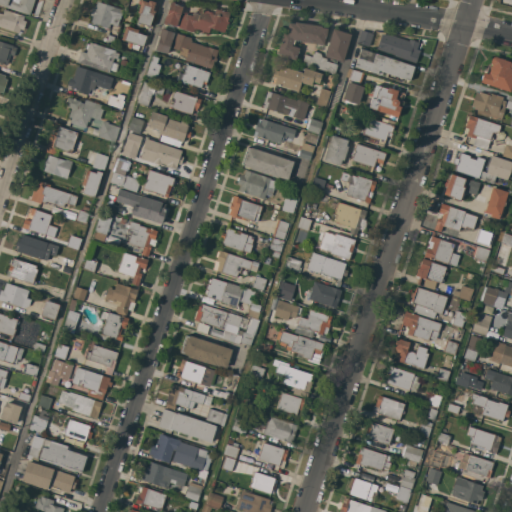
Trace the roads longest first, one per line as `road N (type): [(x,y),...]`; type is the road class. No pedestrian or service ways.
road 1 (residential): [(267,0),(97,511)]
road 2 (residential): [(470,0),(304,511)]
road 3 (residential): [(511,36),(303,0)]
road 4 (residential): [(66,0),(0,199)]
